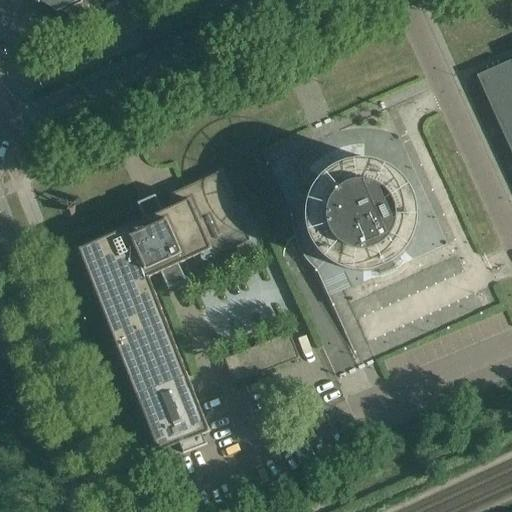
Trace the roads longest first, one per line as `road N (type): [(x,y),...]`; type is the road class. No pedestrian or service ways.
road 1 (tertiary): [(10,134),(34,112),(283,0)]
road 2 (residential): [(511,243),(405,0)]
road 3 (tertiary): [(213,0),(0,92)]
road 4 (unclassified): [(105,511),(40,334)]
road 5 (residential): [(354,409),(511,343)]
